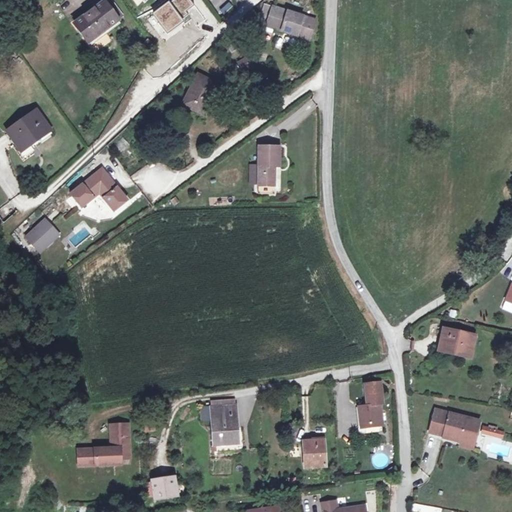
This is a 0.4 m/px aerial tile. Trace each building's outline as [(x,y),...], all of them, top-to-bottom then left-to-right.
[(121,15),(109,0),(106,0),(103,3),(116,19),(121,15)] [(194,5),(190,0),(172,0),(152,15),(166,35),(181,23),(179,20),(187,15),(184,11),(194,5)] [(103,3),(103,2),(73,22),(87,42),(117,21),(116,19),(103,3)] [(272,8),(265,6),(258,25),(266,27),(272,8)] [(277,9),(272,8),(266,27),(281,32),(308,42),(315,22),(306,18),(277,9)] [(32,38),(25,32),(13,45),(19,51),(32,38)] [(247,60),(239,66),(245,74),(252,68),(247,60)] [(215,86),(195,77),(180,106),(199,116),(215,86)] [(49,131),(34,111),(4,133),(19,152),(49,131)] [(123,137),(114,144),(120,152),(129,145),(123,137)] [(281,167),(281,147),(260,148),(259,178),(259,185),(259,187),(276,188),(276,167),(281,167)] [(128,201),(102,170),(70,197),(81,210),(100,195),(114,212),(128,201)] [(222,173),(224,182),(240,179),(238,170),(222,173)] [(43,221),(24,239),(39,254),(58,237),(43,221)] [(511,286),(509,285),(502,302),(511,305),(511,286)] [(478,338),(445,331),(440,354),(472,361),(478,338)] [(382,407),(380,385),(363,386),(365,408),(358,409),(359,426),(359,427),(381,425),(380,407),(382,407)] [(235,403),(235,396),(212,398),(212,405),(235,403)] [(240,441),(237,403),(235,403),(212,405),(211,405),(214,443),(240,441)] [(479,421),(433,410),(427,434),(442,437),(442,440),(461,444),(462,439),(474,441),(479,421)] [(129,446),(128,423),(109,423),(111,447),(77,448),(78,465),(120,463),(120,447),(129,446)] [(295,432),(294,423),(284,424),(284,432),(295,432)] [(381,434),(381,425),(359,427),(359,436),(381,434)] [(483,426),(482,433),(494,436),(496,429),(483,426)] [(474,441),(462,439),(461,444),(460,448),(472,451),(474,441)] [(323,468),(322,440),(302,441),(303,469),(323,468)] [(130,463),(129,446),(120,447),(120,463),(130,463)] [(177,493),(175,477),(153,480),(155,494),(156,496),(177,493)] [(155,494),(153,480),(145,482),(148,495),(155,494)] [(322,503),(322,511),(365,511),(365,508),(337,511),(337,502),(322,503)]
